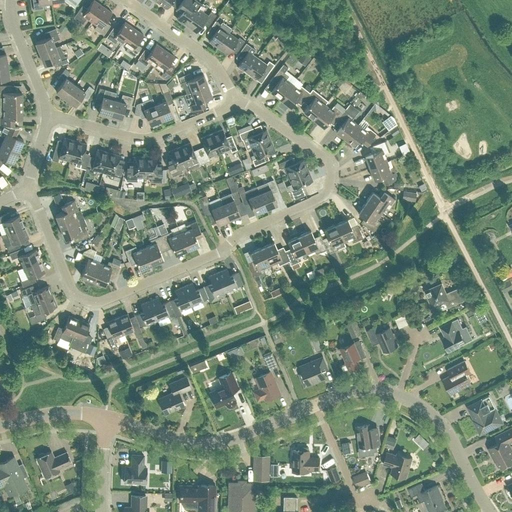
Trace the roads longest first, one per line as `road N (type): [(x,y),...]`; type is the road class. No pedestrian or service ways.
road 1 (residential): [(29,188),(71,288),(93,302),(225,251),(241,234),(321,199),(331,174),(323,156),(235,102)]
road 2 (residential): [(106,418),(206,443),(318,406)]
road 3 (residential): [(49,116),(146,139),(235,102)]
road 4 (residential): [(235,102),(218,66),(126,0)]
road 5 (residential): [(491,511),(448,430),(399,394)]
road 6 (residential): [(12,0),(18,41),(49,116)]
